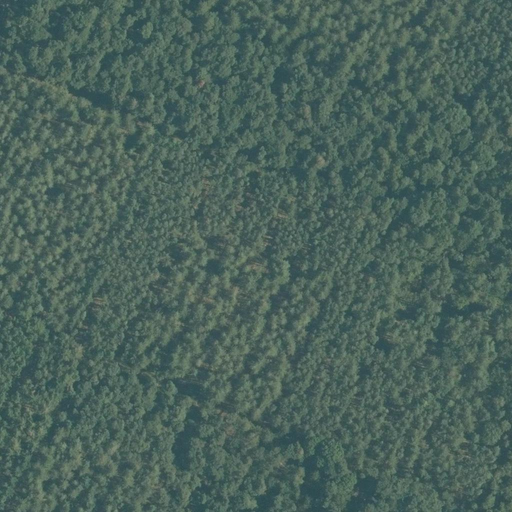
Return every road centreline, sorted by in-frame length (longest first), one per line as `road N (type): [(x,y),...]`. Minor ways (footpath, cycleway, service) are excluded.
road 1 (track): [(370,207),(0,56)]
road 2 (unknown): [(266,426),(0,317)]
